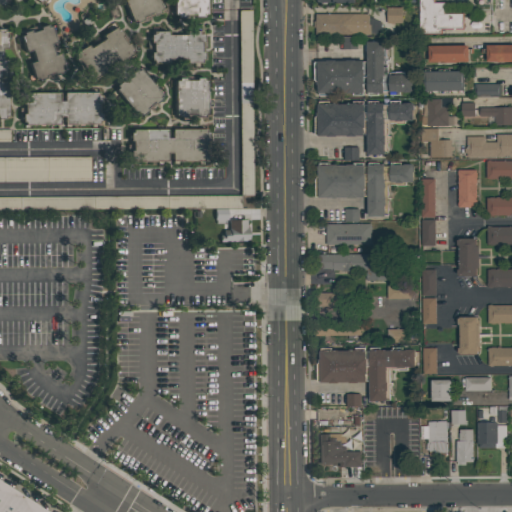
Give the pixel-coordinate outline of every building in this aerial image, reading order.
[(157,0),(161,9),(158,10),(159,12),(135,22),(134,20),(131,21),(122,0),(157,0)] [(205,0),(205,13),(202,13),(202,16),(176,16),(176,14),(173,14),(173,0),(205,0)] [(419,34),(419,0),(434,0),(434,2),(448,2),(448,12),(463,12),(463,30),(441,30),(441,34),(419,34)] [(401,8),(401,23),(385,24),(385,8),(401,8)] [(238,9),(251,9),(252,194),(240,194),(238,9)] [(369,14),(369,24),(370,24),(370,34),(315,34),(315,28),(313,28),(313,20),(315,20),(315,14),(369,14)] [(50,25),(56,42),(50,44),(53,54),(59,52),(64,69),(61,70),(62,72),(37,80),(36,78),(33,79),(28,62),(33,61),(30,50),(24,52),(19,35),(22,34),(22,32),(46,24),(47,26),(50,25)] [(132,54),(119,62),(117,59),(102,68),(104,72),(91,80),(89,77),(87,78),(73,56),(75,55),(74,53),(87,44),(89,47),(103,38),(101,35),(115,27),(116,29),(118,28),(132,50),(130,51),(132,54)] [(0,28),(3,28),(3,30),(7,30),(7,48),(1,48),(1,58),(7,58),(7,76),(0,76),(0,81),(7,81),(8,116),(4,116),(4,118),(0,118),(0,28)] [(151,31),(167,30),(167,34),(185,34),(185,30),(201,30),(201,33),(203,33),(203,59),(201,59),(201,63),(185,63),(185,59),(168,59),(168,63),(152,63),(152,60),(150,60),(149,34),(151,34),(151,31)] [(342,37),(356,37),(356,49),(342,49),(342,37)] [(363,60),(363,61),(366,61),(366,41),(386,41),(386,64),(387,64),(387,72),(395,72),(395,71),(404,71),(404,75),(412,75),(412,93),(403,93),(403,92),(400,92),(400,95),(389,95),(389,92),(383,92),(383,93),(378,93),(378,95),(367,95),(367,85),(363,85),(363,92),(363,95),(352,95),(352,93),(345,93),(345,92),(337,92),(337,93),(329,93),(329,95),(318,95),(318,92),(317,92),(317,85),(316,85),(316,82),(313,80),(313,62),(317,62),(317,60),(363,60)] [(469,45),(469,48),(472,48),(472,53),(469,53),(469,62),(458,62),(443,62),(428,62),(428,45),(469,45)] [(511,45),(511,61),(511,62),(487,62),(487,61),(486,61),(486,53),(480,53),(480,48),(486,48),(486,45),(511,45)] [(136,116),(114,89),(116,87),(115,85),(134,68),(136,70),(138,68),(161,95),(159,97),(160,99),(140,116),(139,114),(136,116)] [(464,71),(464,91),(463,91),(463,93),(458,93),(458,91),(449,91),(449,93),(438,93),(438,91),(430,91),(430,94),(425,94),(425,68),(430,68),(430,71),(438,71),(438,69),(449,69),(449,71),(457,71),(457,69),(463,69),(463,71),(464,71)] [(206,115),(203,115),(203,117),(177,117),(177,115),(174,115),(174,79),(176,79),(176,77),(203,77),(203,79),(206,79),(206,115)] [(500,96),(475,96),(475,84),(500,84),(500,96)] [(97,92),(97,94),(100,94),(100,121),(97,121),(97,124),(62,124),(62,116),(58,116),(58,124),(24,124),(24,121),(21,121),(21,95),(24,95),(24,92),(58,92),(58,100),(62,100),(62,92),(97,92)] [(426,99),(441,99),(441,107),(448,107),(448,116),(453,116),(453,125),(448,125),(448,126),(426,126),(426,124),(421,124),(421,116),(423,116),(423,100),(426,100),(426,99)] [(316,115),(316,112),(317,112),(317,101),(329,101),(329,103),(352,103),(352,101),(363,101),(363,103),(367,103),(367,101),(378,101),(378,103),(389,103),(389,101),(400,101),(400,104),(403,103),(412,103),(412,121),(405,121),(405,124),(395,124),(395,123),(388,123),(388,154),(384,154),(384,155),(367,155),(366,135),(363,135),(363,136),(355,136),(346,136),(336,136),(326,136),(317,136),(317,135),(314,135),(314,117),(316,115)] [(461,116),(461,103),(474,103),(474,116),(461,116)] [(511,125),(494,125),(494,116),(479,116),(479,107),(511,107),(511,125)] [(0,128),(9,128),(9,141),(0,141),(0,128)] [(451,157),(429,157),(429,145),(430,145),(430,142),(420,142),(420,128),(438,128),(438,140),(451,140),(451,146),(452,146),(452,152),(451,152),(451,157)] [(131,129),(166,129),(166,137),(171,137),(170,129),(205,129),(205,131),(207,131),(207,158),(205,158),(205,161),(170,161),(170,153),(166,153),(166,161),(131,161),(131,156),(129,156),(129,132),(131,132),(131,129)] [(511,157),(466,157),(466,136),(484,136),(484,142),(496,142),(496,134),(511,134),(511,157)] [(358,147),(343,148),(344,161),(358,160),(358,147)] [(0,155),(90,155),(90,181),(0,181),(0,155)] [(511,178),(486,178),(486,160),(511,160),(511,178)] [(413,164),(413,182),(406,182),(406,186),(396,186),(396,185),(388,185),(388,215),(384,215),(384,216),(367,216),(367,197),(364,197),(356,197),(356,198),(347,198),(347,197),(336,197),(336,198),(327,198),(327,197),(318,197),(315,197),(315,167),(318,167),(318,165),(319,165),(319,163),(329,163),(329,165),(336,165),(346,165),(346,164),(352,164),(352,163),(363,163),(363,165),(368,165),(368,162),(378,162),(378,164),(383,164),(383,165),(390,165),(390,162),(400,162),(400,165),(403,165),(403,164),(413,164)] [(475,170),(475,207),(457,207),(457,170),(475,170)] [(434,178),(434,217),(420,217),(420,178),(434,178)] [(241,208),(0,209),(0,196),(241,195),(241,208)] [(511,215),(486,215),(486,197),(511,197),(511,215)] [(344,209),(358,209),(358,221),(344,221),(344,209)] [(248,241),(219,241),(219,234),(223,234),(223,229),(228,229),(228,218),(246,218),(246,226),(248,226),(248,241)] [(434,245),(420,245),(420,219),(434,219),(434,245)] [(371,244),(326,244),(326,224),(371,224),(371,244)] [(511,226),(511,245),(487,245),(487,226),(511,226)] [(457,276),(457,269),(458,269),(458,248),(457,248),(457,238),(476,238),(476,246),(478,246),(478,268),(476,268),(476,276),(457,276)] [(388,281),(365,280),(365,272),(341,272),(341,271),(332,271),(332,269),(318,269),(318,254),(388,255),(388,281)] [(421,269),(435,269),(435,295),(421,295),(421,269)] [(511,287),(487,287),(487,269),(511,269),(511,287)] [(386,300),(402,300),(403,286),(387,285),(386,300)] [(363,292),(363,306),(315,306),(315,292),(363,292)] [(435,298),(435,324),(422,324),(422,298),(435,298)] [(511,305),(511,323),(487,323),(487,305),(511,305)] [(457,353),(457,348),(459,348),(459,325),(457,325),(457,318),(459,318),(459,317),(477,317),(477,324),(479,324),(479,346),(477,346),(477,354),(459,354),(459,353),(457,353)] [(363,322),(363,335),(315,335),(315,322),(363,322)] [(409,329),(387,329),(387,339),(409,340),(409,329)] [(318,362),(318,359),(319,359),(319,351),(320,351),(320,348),(331,348),(331,350),(338,350),(338,351),(348,351),(348,350),(354,350),(354,348),(365,348),(365,350),(369,350),(369,348),(380,348),(380,350),(385,350),(391,350),(391,347),(402,347),(402,350),(405,350),(405,349),(414,349),(414,367),(408,367),(408,371),(397,371),(397,370),(390,370),(390,400),(386,400),(386,401),(369,401),(369,381),(365,381),(365,382),(357,382),(357,383),(348,383),(348,382),(338,382),(338,383),(329,383),(329,382),(316,382),(316,364),(318,362)] [(511,347),(511,366),(487,366),(487,347),(511,347)] [(422,348),(435,348),(436,374),(422,374),(422,348)] [(464,391),(464,377),(490,377),(490,391),(464,391)] [(451,401),(431,401),(431,380),(451,380),(451,401)] [(345,394),(360,394),(360,406),(345,406),(345,394)] [(450,410),(464,410),(464,424),(450,424),(450,410)] [(506,448),(495,448),(478,448),(478,444),(476,444),(476,422),(497,422),(497,410),(506,410),(506,448)] [(447,454),(445,454),(445,457),(429,457),(429,451),(428,451),(428,450),(426,450),(426,444),(426,443),(427,443),(427,439),(420,439),(420,426),(427,426),(427,421),(445,421),(445,441),(447,441),(447,454)] [(472,462),(465,462),(465,465),(457,465),(457,462),(456,462),(456,441),(458,441),(458,429),(472,429),(472,462)] [(360,467),(339,467),(339,463),(318,463),(318,433),(341,433),(346,440),(346,451),(360,451),(360,467)] [(0,511),(0,479),(50,511),(0,511)]
